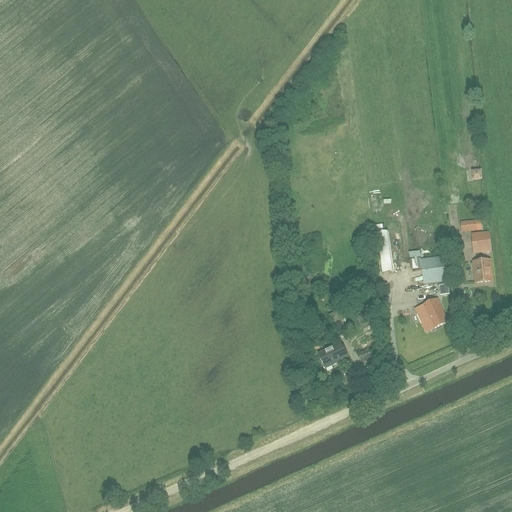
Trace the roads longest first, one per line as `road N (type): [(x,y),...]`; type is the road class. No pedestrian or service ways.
road 1 (track): [(123,511),(382,398)]
road 2 (unclassified): [(382,398),(511,340)]
